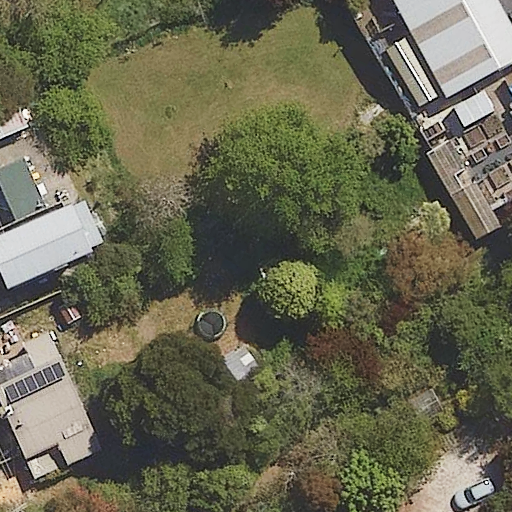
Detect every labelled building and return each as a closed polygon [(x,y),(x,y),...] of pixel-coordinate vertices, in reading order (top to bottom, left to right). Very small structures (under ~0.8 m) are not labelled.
[(376,52),(430,146),(506,103),(489,73),(511,59),(511,27),(496,0),(393,0),(411,32),(376,52)] [(0,136),(29,123),(18,100),(0,108),(0,136)] [(43,206),(26,160),(0,169),(0,181),(14,218),(43,206)] [(100,242),(78,195),(0,230),(0,270),(6,285),(100,242)] [(102,447),(45,326),(0,346),(0,402),(35,478),(102,447)] [(259,376),(243,346),(209,364),(226,394),(259,376)]
